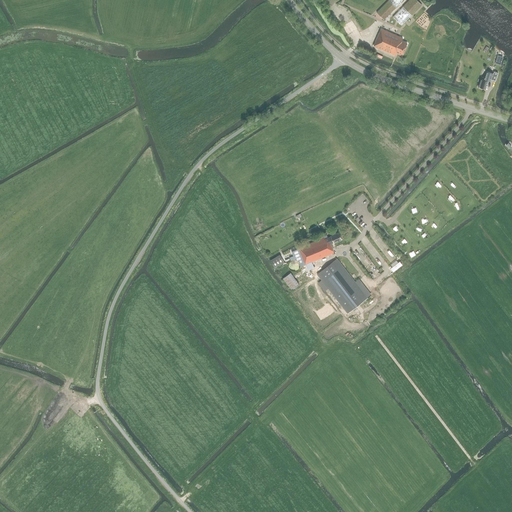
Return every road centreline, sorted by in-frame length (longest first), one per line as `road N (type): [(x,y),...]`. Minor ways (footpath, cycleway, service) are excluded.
road 1 (unclassified): [(188,511),(98,401),(111,307),(209,153),(342,58)]
road 2 (secondary): [(511,120),(342,58)]
